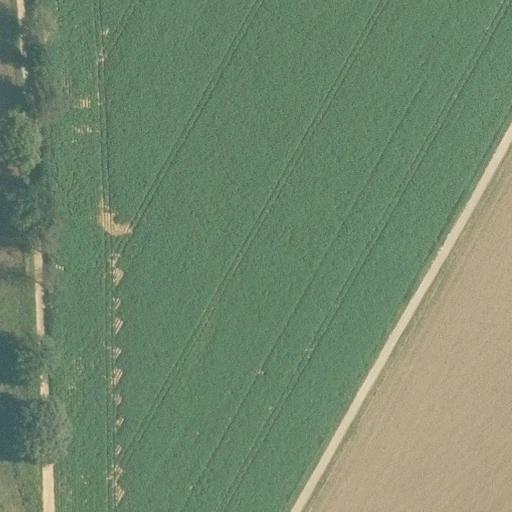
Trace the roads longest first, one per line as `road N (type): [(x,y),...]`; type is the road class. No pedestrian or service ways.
road 1 (track): [(21,0),(47,511)]
road 2 (unclassified): [(511,133),(297,511)]
